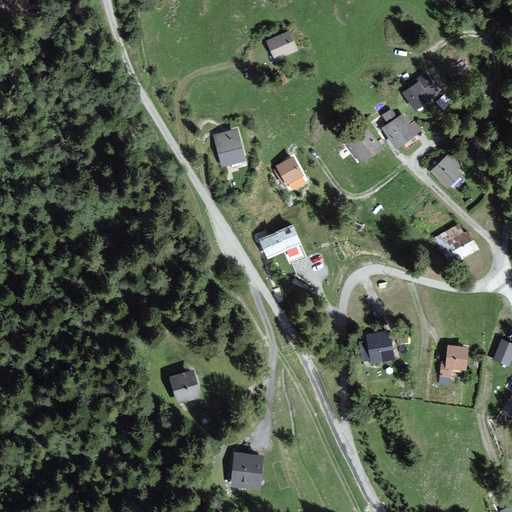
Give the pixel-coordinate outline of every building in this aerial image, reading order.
[(266,40),(278,63),(288,59),(288,58),(302,50),(293,32),(284,37),(281,32),(266,40)] [(423,82),(405,92),(419,111),(438,101),(444,93),(427,74),(419,77),(423,82)] [(421,137),(406,114),(400,118),(394,109),(385,115),(390,127),(384,129),(401,152),(421,137)] [(347,142),(362,165),(384,151),(369,128),(347,142)] [(247,129),(218,135),(226,170),(256,164),(247,129)] [(470,169),(454,152),(435,172),(452,191),(470,169)] [(302,156),(280,166),(289,185),(311,174),(302,156)] [(460,262),(483,251),(474,233),(468,235),(463,225),(432,238),(439,254),(452,250),(460,262)] [(293,226),(263,241),(273,262),(304,247),(293,226)] [(395,331),(368,336),(373,366),(400,361),(395,331)] [(511,343),(507,341),(498,360),(511,366),(511,343)] [(459,381),(460,371),(472,372),(474,348),(451,346),(450,364),(442,364),(441,379),(459,381)] [(203,372),(175,377),(180,405),(208,400),(203,372)] [(274,458),(236,453),(231,487),(269,492),(274,458)]
